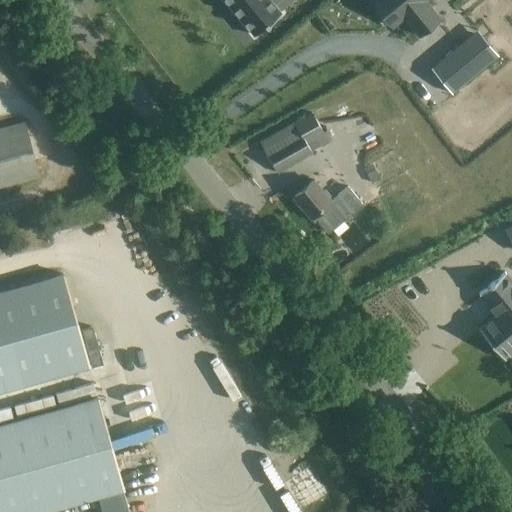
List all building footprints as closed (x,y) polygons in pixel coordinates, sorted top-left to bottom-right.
[(224,0),(254,35),(281,13),(273,4),(278,0),(224,0)] [(419,36),(440,18),(424,0),(370,0),(392,27),(403,18),(419,36)] [(465,39),(430,68),(451,94),(499,55),(484,37),(483,37),(471,47),(465,39)] [(244,134),(312,88),(298,67),(230,113),(244,134)] [(294,122),(311,151),(321,145),(318,139),(326,135),(312,111),(294,122)] [(25,121),(0,127),(0,187),(40,176),(25,121)] [(311,151),(294,122),(259,141),(277,174),(313,154),(311,151)] [(314,181),(294,197),(311,217),(310,218),(314,223),(317,220),(328,233),(362,204),(347,187),(330,201),(329,199),(314,181)] [(0,385),(86,361),(60,267),(0,283),(0,385)] [(479,268),(457,287),(477,311),(469,317),(489,340),(511,321),(511,281),(499,292),(479,268)] [(272,337),(266,330),(256,337),(262,345),(272,337)] [(93,335),(83,338),(90,365),(100,363),(93,335)] [(281,351),(275,344),(266,350),(273,358),(281,351)] [(95,392),(0,419),(0,511),(29,511),(97,494),(122,487),(95,392)] [(103,511),(128,511),(122,491),(99,497),(103,511)]
